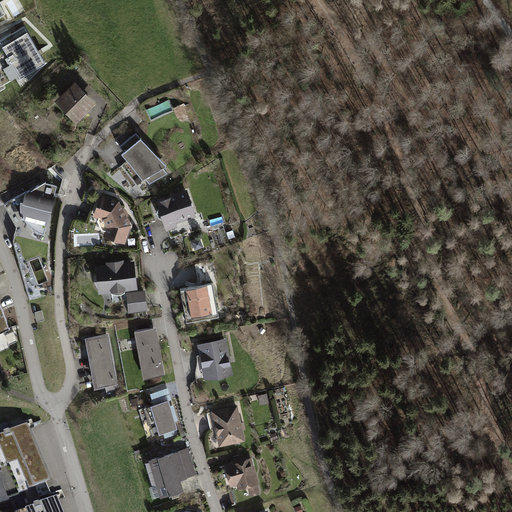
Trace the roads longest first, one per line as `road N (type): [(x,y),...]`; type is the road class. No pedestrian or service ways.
road 1 (track): [(175,0),(252,184),(341,511)]
road 2 (track): [(511,478),(389,126),(357,55),(315,0)]
road 3 (residential): [(55,408),(72,382),(59,308),(64,212),(84,151),(145,96)]
road 4 (residential): [(216,511),(183,395),(160,265)]
road 5 (residential): [(55,408),(41,392),(0,241)]
